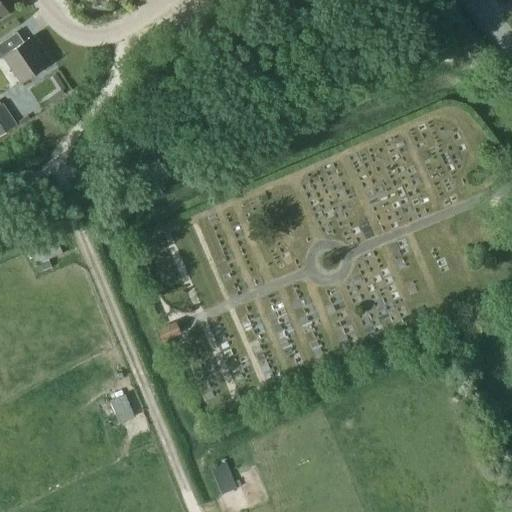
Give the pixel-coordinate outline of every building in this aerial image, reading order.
[(22,85),(48,66),(30,40),(24,44),(17,34),(0,45),(0,60),(3,58),(22,85)] [(0,104),(0,135),(17,125),(3,103),(0,104)] [(62,253),(57,242),(32,253),(41,272),(52,267),(48,259),(62,253)] [(156,329),(161,342),(181,334),(178,326),(176,321),(156,329)] [(110,400),(120,423),(134,417),(125,394),(110,400)] [(210,468),(221,494),(237,488),(226,462),(210,468)]
